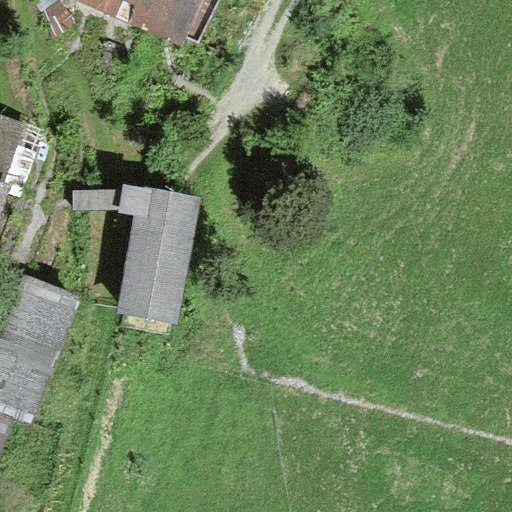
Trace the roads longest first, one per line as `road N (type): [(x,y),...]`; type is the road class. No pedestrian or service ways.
road 1 (track): [(62,511),(108,303),(112,148),(93,94),(44,36),(30,0)]
road 2 (track): [(290,0),(248,81),(190,154)]
